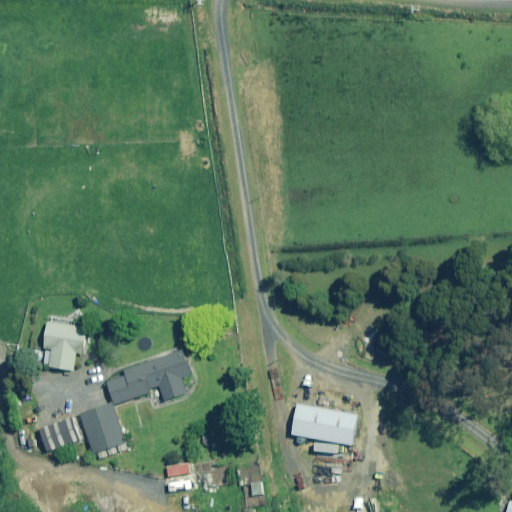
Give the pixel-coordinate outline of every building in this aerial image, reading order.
[(89,328),(46,323),(45,334),(48,334),(44,367),(74,370),(77,352),(85,353),(89,328)] [(161,386),(162,389),(166,401),(188,394),(183,378),(193,374),(185,350),(125,371),(126,376),(107,382),(115,405),(152,392),(151,389),(161,386)] [(127,443),(114,404),(81,415),(95,454),(127,443)] [(358,415),(297,405),(292,435),(353,445),(358,415)] [(39,428),(48,453),(81,441),(73,417),(39,428)] [(191,463),(178,464),(179,476),(192,475),(191,463)] [(262,483),(251,484),(252,496),(263,494),(262,483)]
